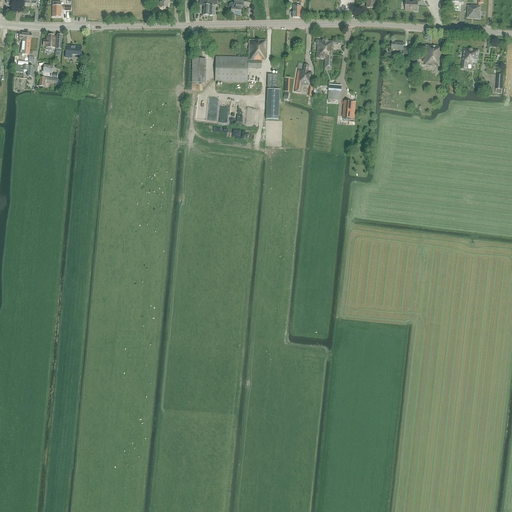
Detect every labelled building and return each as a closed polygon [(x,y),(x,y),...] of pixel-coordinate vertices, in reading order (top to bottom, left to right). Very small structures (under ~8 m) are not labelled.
[(168,8),(168,0),(160,0),(160,7),(168,8)] [(208,0),(204,0),(199,0),(199,6),(203,6),(203,15),(209,16),(209,0),(208,0)] [(209,0),(209,16),(215,16),(215,6),(217,6),(218,1),(211,0),(209,0)] [(229,6),(229,7),(229,8),(229,9),(230,9),(231,10),(231,14),(240,15),(241,10),(242,10),(243,3),(243,0),(234,0),(235,2),(234,2),(234,5),(232,4),(231,4),(230,5),(229,6)] [(375,9),(375,0),(366,0),(366,8),(375,9)] [(418,11),(418,2),(406,1),(405,11),(418,11)] [(301,18),(301,5),(293,5),(292,18),(301,18)] [(62,6),(53,6),(53,17),(61,17),(61,13),(62,13),(62,6)] [(467,18),(467,19),(480,20),(480,19),(481,6),(478,6),(472,6),(471,7),(468,6),(468,7),(468,10),(467,10),(468,10),(467,18)] [(29,54),(31,41),(31,34),(20,33),(19,42),(23,42),(21,55),(29,55),(29,54)] [(49,36),(47,36),(46,41),(44,40),(44,46),(46,46),(46,49),(46,50),(51,51),(51,48),(55,48),(56,37),(54,37),(54,36),(53,36),(52,35),(50,35),(49,36)] [(266,60),(267,41),(249,40),(248,61),(261,61),(262,60),(266,60)] [(317,45),(317,51),(322,51),(322,52),(332,53),(333,42),(317,40),(317,41),(316,41),(315,44),(316,44),(316,45),(317,45)] [(403,54),(407,55),(407,48),(403,48),(404,43),(392,42),(392,50),(403,51),(403,54)] [(426,45),(425,60),(424,66),(436,67),(436,66),(441,67),(443,47),(426,45)] [(66,46),(65,59),(72,59),(72,56),(81,56),(82,47),(66,46)] [(479,51),(464,49),(461,69),(467,70),(468,64),(473,65),(473,64),(477,64),(479,51)] [(331,70),(332,53),(322,52),(322,51),(317,51),(316,59),(325,59),(324,69),(331,70)] [(261,61),(248,61),(248,60),(248,57),(216,56),(215,82),(247,83),(248,69),(261,69),(261,61)] [(206,83),(206,59),(192,59),(191,83),(206,83)] [(298,70),(295,92),(300,93),(302,84),(310,86),(312,73),(308,73),(309,66),(304,65),(303,71),(298,70)] [(28,67),(17,66),(16,66),(15,73),(23,73),(23,71),(27,72),(27,77),(33,78),(34,69),(33,69),(33,67),(28,67)] [(58,79),(58,74),(52,74),(53,67),(44,66),(43,73),(51,74),(51,78),(58,79)] [(268,75),(267,88),(273,88),(278,88),(278,75),(268,75)] [(341,86),(329,85),(327,100),(330,100),(339,101),(340,92),(341,92),(341,86)] [(277,120),(279,90),(267,90),(265,120),(277,120)] [(344,101),(342,118),(351,119),(353,102),(344,101)]
